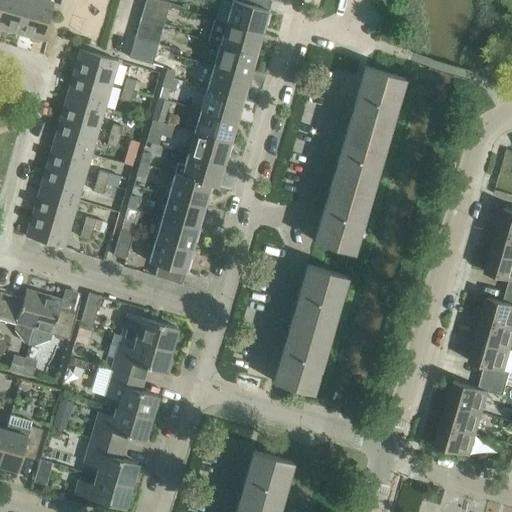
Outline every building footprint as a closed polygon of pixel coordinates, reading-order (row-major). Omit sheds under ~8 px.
[(0,27),(18,33),(28,0),(2,0),(0,10),(0,27)] [(43,40),(53,3),(54,2),(46,0),(28,0),(18,33),(43,40)] [(170,3),(160,0),(145,0),(141,16),(164,23),(170,3)] [(242,0),(242,2),(235,0),(232,0),(226,22),(261,32),(270,0),(242,0)] [(158,44),(164,23),(141,16),(135,37),(158,44)] [(255,54),(261,32),(226,22),(214,18),(208,40),(220,44),(255,54)] [(152,64),(158,44),(135,37),(129,57),(152,64)] [(249,76),(255,54),(220,44),(213,66),(249,76)] [(118,60),(80,49),(73,73),(111,84),(118,60)] [(243,98),(249,76),(213,66),(207,88),(243,98)] [(404,77),(365,66),(314,241),(353,252),(404,77)] [(167,69),(165,75),(173,78),(175,71),(167,69)] [(111,84),(73,73),(66,96),(105,107),(111,84)] [(177,79),(173,78),(165,75),(159,97),(167,100),(170,89),(174,90),(177,79)] [(133,91),(136,80),(126,78),(123,88),(133,91)] [(130,101),(133,91),(123,88),(120,98),(130,101)] [(236,120),(243,98),(207,88),(201,109),(236,120)] [(105,107),(66,96),(60,119),(98,131),(105,107)] [(167,100),(159,97),(152,119),(160,121),(162,122),(169,101),(167,100)] [(230,142),(236,120),(201,109),(194,131),(230,142)] [(98,131),(60,119),(53,142),(91,154),(98,131)] [(157,133),(160,121),(152,119),(149,131),(157,133)] [(119,137),(122,127),(113,124),(110,134),(119,137)] [(224,164),(230,142),(194,131),(188,153),(224,164)] [(116,147),(119,137),(110,134),(107,144),(116,147)] [(91,154),(53,142),(46,165),(84,177),(91,154)] [(143,151),(140,163),(148,165),(151,154),(143,151)] [(217,186),(224,164),(188,153),(184,167),(177,165),(175,172),(182,174),(182,175),(210,183),(210,184),(217,186)] [(144,177),(148,165),(140,163),(136,175),(144,177)] [(84,177),(46,165),(39,189),(78,200),(84,177)] [(109,173),(99,170),(96,180),(106,183),(109,173)] [(204,206),(210,184),(210,183),(182,175),(182,174),(175,172),(168,195),(204,206)] [(103,193),(106,183),(96,180),(93,190),(103,193)] [(78,200),(39,189),(33,212),(71,223),(78,200)] [(135,209),(138,197),(130,195),(127,207),(135,209)] [(198,227),(204,206),(168,195),(162,217),(198,227)] [(511,209),(504,207),(498,228),(511,232),(511,209)] [(71,223),(33,212),(26,236),(64,247),(71,223)] [(93,229),(96,219),(86,216),(83,226),(93,229)] [(191,249),(198,227),(162,217),(156,239),(191,249)] [(90,239),(93,229),(83,226),(80,236),(90,239)] [(511,232),(498,228),(491,250),(511,255),(511,232)] [(121,229),(113,255),(126,258),(133,232),(121,229)] [(182,283),(191,249),(156,239),(155,242),(149,261),(158,264),(155,275),(182,283)] [(511,255),(491,250),(485,271),(510,278),(506,289),(511,290),(511,255)] [(347,275),(308,264),(274,381),(313,393),(347,275)] [(29,343),(44,294),(26,288),(23,298),(7,293),(0,315),(0,318),(16,323),(15,329),(25,342),(29,343)] [(511,290),(506,289),(503,301),(488,296),(482,318),(511,326),(511,290)] [(92,326),(101,296),(89,292),(80,323),(92,326)] [(62,299),(44,294),(29,343),(34,345),(50,339),(52,334),(69,339),(71,332),(76,313),(60,308),(62,299)] [(129,313),(125,324),(122,335),(137,339),(170,349),(177,327),(129,313)] [(511,341),(511,326),(482,318),(475,339),(510,349),(511,341)] [(163,371),(170,349),(137,339),(134,348),(119,347),(112,369),(139,377),(143,365),(163,371)] [(510,349),(475,339),(469,360),(484,365),(481,376),(506,383),(509,372),(504,370),(510,349)] [(25,357),(23,365),(21,372),(32,376),(37,360),(25,357)] [(21,372),(23,365),(12,361),(9,369),(21,372)] [(136,388),(139,377),(112,369),(106,392),(119,399),(117,407),(150,417),(157,395),(136,388)] [(453,380),(447,402),(482,412),(488,391),(503,395),(506,383),(481,376),(478,387),(453,380)] [(482,412),(447,402),(441,423),(475,433),(482,412)] [(143,440),(150,417),(117,407),(114,416),(99,415),(92,437),(119,445),(123,434),(143,440)] [(36,453),(41,434),(42,429),(30,426),(31,422),(10,416),(6,429),(0,450),(0,465),(18,470),(24,450),(36,453)] [(475,433),(441,423),(435,444),(469,454),(475,433)] [(116,456),(119,445),(92,437),(86,459),(99,467),(97,475),(130,485),(137,463),(116,456)] [(277,511),(293,461),(254,450),(235,511),(277,511)] [(45,485),(51,465),(52,462),(40,459),(39,462),(33,481),(45,485)] [(123,507),(130,485),(97,475),(94,484),(79,482),(76,493),(123,507)]
